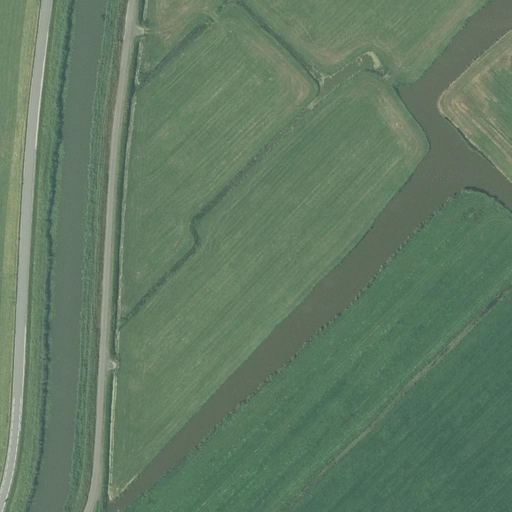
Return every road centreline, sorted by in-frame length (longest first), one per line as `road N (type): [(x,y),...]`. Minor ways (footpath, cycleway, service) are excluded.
road 1 (unclassified): [(88,511),(98,468),(110,188),(132,0)]
road 2 (tertiary): [(0,507),(11,467),(47,0)]
